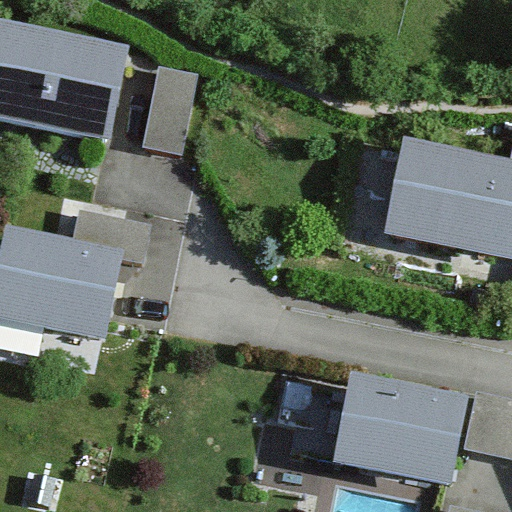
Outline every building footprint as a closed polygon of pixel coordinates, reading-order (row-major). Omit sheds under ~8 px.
[(128,50),(0,27),(0,121),(112,141),(128,50)] [(198,84),(159,77),(144,154),(182,161),(198,84)] [(511,179),(510,179),(407,159),(390,245),(509,268),(511,255),(511,179)] [(80,218),(72,257),(120,267),(143,271),(150,233),(80,218)] [(72,257),(9,246),(0,293),(0,327),(105,348),(120,267),(72,257)] [(464,401),(353,380),(337,464),(447,485),(464,401)] [(511,407),(478,400),(466,456),(511,465),(511,407)]
